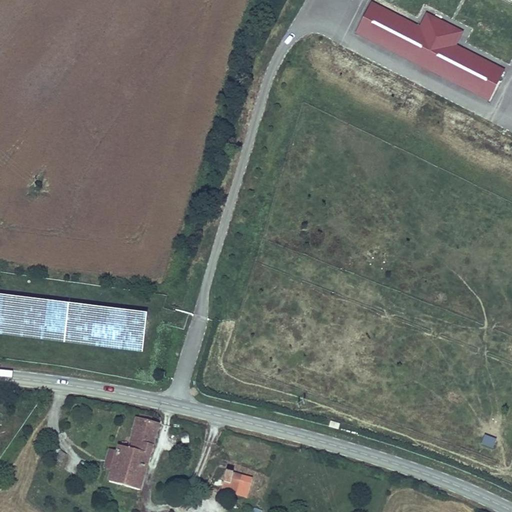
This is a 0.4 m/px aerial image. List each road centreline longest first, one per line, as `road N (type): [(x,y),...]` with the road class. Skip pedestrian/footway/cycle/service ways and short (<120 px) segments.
road 1 (tertiary): [(511,510),(429,475),(283,431),(108,391),(0,377)]
road 2 (unknown): [(311,0),(511,113)]
